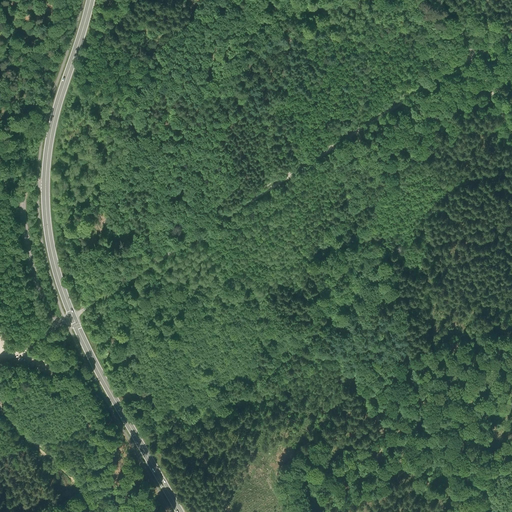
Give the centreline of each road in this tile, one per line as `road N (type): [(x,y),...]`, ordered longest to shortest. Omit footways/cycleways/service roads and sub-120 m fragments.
road 1 (primary): [(90,0),(50,136),(49,241),(63,295),(98,369),(179,511)]
road 2 (track): [(472,56),(73,316)]
road 3 (unknown): [(472,56),(462,55),(81,310)]
road 4 (track): [(85,511),(71,476),(0,404)]
